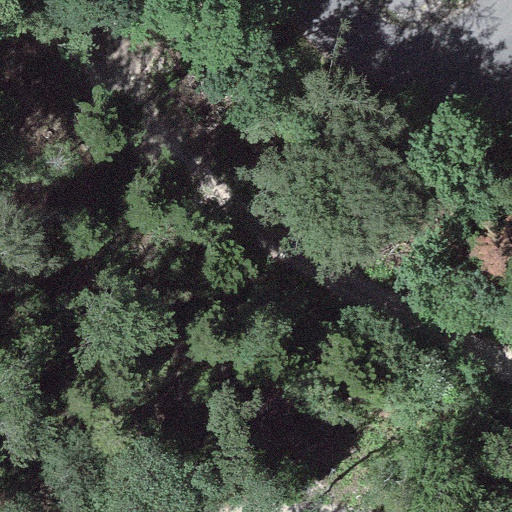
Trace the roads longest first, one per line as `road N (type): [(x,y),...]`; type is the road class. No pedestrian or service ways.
road 1 (track): [(108,0),(120,79),(137,115),(183,175),(250,237),(511,369)]
road 2 (unclassified): [(310,0),(363,49),(509,87)]
